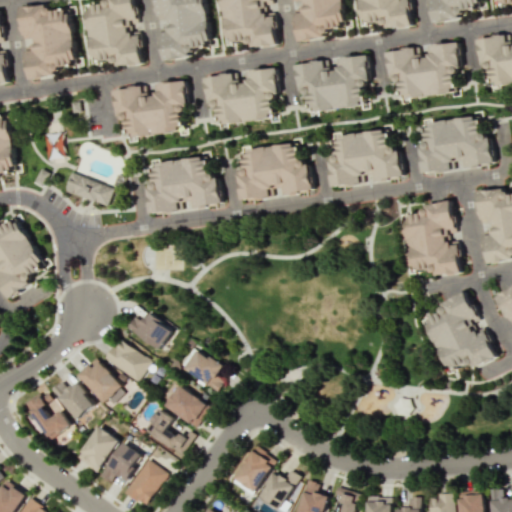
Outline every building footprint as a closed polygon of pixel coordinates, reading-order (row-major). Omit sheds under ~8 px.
[(140,0),(142,17),(141,17),(142,25),(134,26),(136,36),(144,35),(145,42),(148,59),(146,60),(147,65),(142,66),(142,67),(123,69),(122,64),(121,64),(121,65),(120,65),(119,65),(119,64),(118,64),(117,63),(117,62),(117,61),(106,62),(106,64),(103,64),(103,63),(103,58),(99,58),(97,50),(96,41),(95,31),(94,31),(93,23),(94,23),(93,14),(97,14),(96,7),(99,6),(99,8),(109,7),(109,6),(109,5),(109,4),(110,4),(110,3),(111,3),(111,2),(112,2),(113,2),(114,2),(113,0),(140,0)] [(165,56),(164,50),(163,50),(161,33),(160,25),(168,24),(167,14),(159,15),(158,8),(157,8),(156,0),(206,0),(207,9),(206,9),(208,19),(209,27),(210,36),(206,36),(207,43),(204,44),(204,42),(193,43),(193,44),(193,45),(193,46),(193,47),(192,47),(192,48),(191,48),(190,48),(189,48),(188,48),(189,53),(170,56),(170,55),(165,56)] [(274,0),(276,6),(268,8),(269,17),(277,16),(278,24),(279,24),(281,41),(279,41),(280,47),(275,48),(276,49),(256,51),(256,46),(255,46),(254,46),(253,47),(253,46),(252,46),(251,46),(251,45),(250,45),(250,44),(250,43),(239,44),(240,46),(237,46),(236,45),(236,39),(232,40),(231,31),(230,32),(229,23),(228,13),(227,13),(226,4),(227,4),(226,0),(274,0)] [(304,44),(303,38),(302,38),(299,21),(300,21),(299,13),(307,12),(305,2),(297,3),(296,0),(345,0),(346,7),(347,7),(348,15),(347,15),(349,24),(345,24),(346,31),(343,32),(342,30),(332,31),(332,32),(332,33),(332,34),(332,35),(331,35),(331,36),(330,36),(329,36),(328,36),(327,36),(328,41),(309,44),(309,43),(304,44)] [(410,0),(411,6),(412,6),(414,23),(413,23),(413,29),(409,29),(409,30),(390,33),(389,27),(388,28),(387,28),(386,28),(385,28),(384,28),(384,27),(383,27),(383,26),(383,25),(383,24),(372,26),(373,28),(370,28),(370,26),(369,21),(365,22),(364,13),(363,13),(362,5),(363,4),(362,0),(410,0)] [(437,26),(436,20),(435,20),(432,3),(433,3),(432,0),(481,0),(482,6),(478,6),(479,13),(476,13),(476,12),(465,13),(465,14),(465,15),(465,16),(465,17),(464,17),(463,18),(462,18),(461,18),(460,18),(460,17),(461,23),(442,26),(442,25),(437,26)] [(511,7),(511,0),(496,0),(497,9),(511,7)] [(31,40),(30,32),(29,32),(27,15),(29,15),(28,9),(33,9),(33,8),(52,5),(52,11),(53,11),(53,10),(54,10),(55,10),(56,10),(57,10),(57,11),(58,11),(58,12),(58,13),(58,14),(69,12),(69,11),(71,10),(72,12),(72,17),(76,16),(77,25),(78,25),(79,33),(79,34),(80,43),(81,43),(82,52),(81,52),(82,60),(78,61),(79,68),(76,68),(76,67),(66,68),(66,69),(66,70),(66,71),(65,71),(65,72),(64,72),(63,72),(63,73),(62,73),(61,72),(62,78),(42,81),(42,80),(37,80),(37,75),(35,75),(33,58),(34,57),(33,50),(40,49),(39,39),(31,40)] [(0,82),(0,10),(1,15),(3,15),(5,32),(4,33),(5,40),(0,40),(0,50),(7,50),(8,58),(8,57),(11,75),(9,75),(10,81),(5,81),(6,82),(0,82)] [(511,87),(506,88),(505,84),(500,85),(499,85),(498,82),(500,82),(498,71),(497,71),(496,71),(495,71),(495,70),(494,70),(494,69),(494,68),(494,67),(494,66),(488,67),(486,48),(487,48),(486,43),(492,42),(491,41),(509,38),(509,39),(511,38),(511,87)] [(440,48),(458,45),(458,47),(463,46),(464,51),(465,51),(468,70),(462,71),(462,72),(463,72),(463,73),(463,74),(463,75),(462,75),(462,76),(461,76),(460,76),(459,77),(461,87),(462,87),(463,90),(456,91),(456,95),(448,96),(439,98),(439,97),(430,98),(430,99),(421,100),(413,101),(412,97),(407,97),(405,98),(405,95),(406,95),(405,84),(404,84),(403,84),(402,84),(402,83),(401,83),(401,82),(400,82),(400,81),(400,80),(401,80),(401,79),(395,80),(392,61),(393,61),(393,56),(398,55),(398,54),(415,51),(415,52),(423,51),(424,59),(434,57),(433,49),(440,48)] [(299,69),(305,68),(305,66),(322,64),(322,65),(330,64),(331,72),(341,70),(340,62),(347,61),(364,58),(365,60),(370,59),(371,64),(372,64),(374,83),(369,84),(369,85),(370,85),(370,86),(370,87),(369,87),(369,88),(368,89),(367,89),(366,89),(367,100),(369,100),(369,103),(363,104),(363,107),(355,109),(346,110),(336,111),(336,112),(328,113),(328,112),(319,113),(319,110),(314,110),(312,110),(312,108),(313,107),(312,97),(311,97),(310,97),(309,97),(309,96),(308,96),(308,95),(307,95),(307,94),(307,93),(307,92),(308,92),(302,93),(299,73),(300,73),(299,69)] [(262,122),(253,123),(243,124),(243,125),(235,126),(234,125),(226,126),(226,122),(220,123),(219,123),(218,120),(220,120),(219,110),(218,110),(217,110),(216,110),(216,109),(215,109),(215,108),(214,108),(214,107),(214,106),(214,105),(209,105),(206,86),(207,86),(206,81),(212,81),(212,79),(229,77),(237,76),(238,84),(248,83),(246,75),(254,74),(254,73),(271,71),(271,72),(277,72),(278,76),(279,76),(281,96),(275,96),(276,96),(276,97),(276,98),(276,99),(276,100),(276,101),(275,101),(275,102),(274,102),(273,102),(274,113),(276,112),(276,115),(269,116),(270,120),(261,121),(262,122)] [(136,90),(144,89),(145,97),(155,96),(154,88),(161,87),(161,86),(178,84),(178,85),(184,84),(185,89),(186,89),(188,108),(183,109),(183,110),(183,111),(184,111),(184,112),(183,112),(183,113),(183,114),(182,114),(181,115),(180,115),(181,125),(183,125),(183,128),(176,129),(177,133),(169,134),(169,135),(160,136),(160,135),(150,137),(142,138),(133,139),(133,135),(127,136),(126,136),(125,133),(127,133),(126,122),(125,122),(124,122),(123,122),(122,122),(122,121),(121,121),(121,120),(121,119),(121,118),(121,117),(116,118),(113,99),(114,99),(113,94),(119,93),(119,92),(136,89),(136,90)] [(0,120),(5,120),(5,118),(8,118),(8,119),(9,124),(13,124),(14,132),(15,132),(16,141),(15,141),(17,151),(18,159),(19,168),(15,168),(16,175),(13,176),(13,174),(2,175),(2,176),(2,177),(2,178),(2,179),(1,179),(1,180),(0,180),(0,120)] [(469,120),(469,121),(477,120),(478,124),(485,123),(485,126),(484,126),(485,136),(486,136),(487,136),(488,136),(488,137),(489,137),(489,138),(490,138),(490,139),(490,140),(490,141),(489,141),(495,140),(498,159),(497,160),(498,164),(492,165),(492,167),(475,169),(467,170),(466,162),(456,163),(458,171),(450,172),(450,173),(433,175),(433,174),(427,175),(426,170),(425,170),(423,151),(428,150),(428,149),(427,149),(427,148),(427,147),(428,147),(428,146),(428,145),(429,145),(430,145),(430,144),(431,144),(430,134),(428,134),(427,131),(429,131),(434,130),(434,126),(442,125),(442,124),(451,123),(451,124),(460,122),(469,120)] [(378,135),(386,134),(387,138),(394,137),(394,140),(392,140),(394,150),(395,150),(396,150),(397,150),(397,151),(398,151),(398,152),(398,153),(399,153),(399,154),(398,154),(398,155),(404,154),(407,173),(406,174),(407,178),(401,179),(401,181),(384,183),(376,184),(375,176),(365,177),(366,185),(359,186),(359,187),(342,190),(342,188),(336,189),(335,184),(334,184),(331,165),(337,164),(337,163),(336,163),(336,162),(336,161),(336,160),(337,160),(337,159),(338,159),(339,159),(340,158),(338,148),(337,148),(336,145),(338,145),(343,144),(342,140),(351,139),(351,138),(359,137),(360,138),(369,136),(378,134),(378,135)] [(289,147),(289,148),(297,147),(298,151),(305,150),(305,152),(303,153),(305,163),(306,163),(307,163),(308,163),(308,164),(309,164),(309,165),(310,165),(310,166),(310,167),(310,168),(309,168),(315,167),(318,186),(317,187),(318,191),(312,192),(312,194),(295,196),(287,197),(286,189),(276,190),(277,198),(270,199),(270,200),(253,202),(253,201),(247,202),(246,197),(245,197),(243,178),(248,177),(248,176),(247,176),(247,175),(247,174),(247,173),(248,173),(248,172),(249,172),(250,172),(250,171),(251,171),(249,161),(248,161),(247,158),(249,158),(254,157),(254,153),(262,152),(262,151),(271,150),(271,151),(280,149),(280,148),(289,147)] [(190,162),(198,160),(199,161),(207,160),(208,164),(214,163),(215,166),(213,166),(215,176),(216,176),(217,176),(217,177),(218,177),(219,177),(219,178),(219,179),(219,180),(219,181),(225,180),(227,200),(227,205),(222,205),(222,207),(205,209),(204,209),(197,210),(196,202),(186,203),(187,211),(180,212),(180,213),(163,216),(162,214),(157,215),(156,210),(155,210),(152,191),(158,190),(157,190),(157,189),(157,188),(157,187),(157,186),(158,186),(158,185),(159,185),(160,185),(161,184),(159,174),(157,174),(157,171),(159,171),(164,170),(163,166),(172,165),(172,164),(180,163),(180,164),(190,162)] [(35,180),(43,184),(50,171),(42,166),(35,180)] [(114,187),(108,204),(96,199),(96,200),(76,192),(76,193),(67,189),(67,188),(66,188),(67,186),(65,185),(71,171),(72,172),(73,170),(114,187)] [(503,186),(504,192),(505,192),(505,191),(506,191),(507,191),(508,191),(508,192),(509,192),(509,193),(510,193),(510,194),(510,195),(511,194),(511,259),(495,262),(495,261),(490,262),(489,256),(488,256),(485,239),(486,239),(485,231),(493,230),(491,220),(483,221),(482,214),(481,214),(479,197),(480,197),(479,191),(484,190),(484,189),(503,186)] [(455,201),(456,207),(457,207),(460,224),(459,224),(460,232),(452,233),(454,243),(462,242),(463,249),(464,249),(466,266),(465,266),(465,272),(461,273),(461,274),(442,277),(441,271),(440,271),(440,272),(439,272),(438,272),(437,272),(437,271),(436,271),(436,270),(435,270),(435,269),(435,268),(425,270),(425,271),(422,272),(422,270),(421,265),(417,266),(416,257),(415,257),(414,249),(414,248),(413,239),(412,239),(411,230),(412,230),(411,222),(414,221),(413,214),(416,214),(417,215),(427,214),(427,213),(427,212),(427,211),(428,211),(428,210),(429,210),(429,209),(430,209),(431,209),(432,209),(432,210),(431,204),(450,201),(450,202),(455,201)] [(13,218),(14,219),(17,224),(20,222),(25,229),(25,228),(30,236),(29,236),(35,245),(35,244),(40,252),(39,252),(44,259),(40,261),(44,267),(41,269),(41,267),(32,273),(32,274),(32,275),(33,275),(33,276),(32,276),(32,277),(32,278),(31,278),(31,279),(30,279),(29,279),(32,284),(16,294),(15,293),(11,296),(8,291),(7,292),(0,281),(0,266),(1,266),(0,264),(0,224),(1,224),(1,225),(2,225),(2,226),(3,227),(12,221),(11,219),(13,218)] [(511,317),(510,314),(509,314),(499,300),(500,300),(496,295),(500,292),(500,291),(511,282),(511,317)] [(473,298),(479,315),(478,315),(481,322),(473,325),(477,334),(484,332),(487,339),(488,339),(493,355),(492,355),(494,361),(489,363),(490,363),(472,370),(470,364),(469,365),(468,366),(467,366),(466,366),(465,366),(465,365),(464,365),(464,364),(463,363),(453,367),(454,368),(451,369),(451,368),(449,363),(445,364),(442,356),(439,348),(436,338),(435,339),(432,330),(433,330),(430,322),(434,321),(432,314),(434,313),(435,315),(445,311),(445,310),(444,310),(444,309),(445,308),(445,307),(446,307),(446,306),(447,306),(448,306),(449,306),(447,301),(465,294),(465,295),(470,293),(472,299),(473,298)] [(143,322),(133,317),(127,329),(163,347),(173,327),(148,314),(143,322)] [(113,345),(105,359),(140,381),(153,359),(121,339),(116,347),(113,345)] [(218,392),(226,381),(218,375),(224,366),(200,348),(186,368),(218,392)] [(81,376),(106,403),(124,386),(98,359),(81,376)] [(62,381),(52,390),(79,419),(96,403),(76,381),(68,388),(62,381)] [(196,427),(211,407),(181,384),(166,404),(196,427)] [(52,439),(72,424),(47,390),(27,405),(52,439)] [(403,397),(414,399),(418,409),(411,417),(401,415),(397,406),(403,397)] [(175,417),(159,408),(145,429),(183,453),(195,435),(184,427),(178,435),(168,429),(175,417)] [(100,472),(119,438),(98,426),(78,459),(100,472)] [(144,455),(125,442),(101,474),(112,482),(118,474),(126,480),(144,455)] [(254,493),(278,460),(257,446),(234,479),(254,493)] [(148,506),(169,472),(148,458),(126,492),(148,506)] [(274,471),(260,499),(283,509),(299,474),(290,470),(287,477),(274,471)] [(323,511),(327,495),(318,493),(320,482),(307,479),(299,511),(323,511)] [(14,511),(26,494),(5,480),(0,488),(0,511),(14,511)] [(354,511),(360,492),(337,487),(334,499),(344,502),(341,511),(354,511)] [(511,511),(511,496),(504,497),(503,488),(491,489),(492,511),(511,511)] [(460,511),(485,511),(484,489),(460,490),(460,511)] [(430,495),(430,511),(454,511),(454,494),(430,495)] [(391,511),(392,496),(367,496),(366,511),(391,511)] [(421,511),(422,497),(409,497),(409,508),(399,507),(398,511),(421,511)] [(49,511),(30,498),(19,511),(49,511)]
